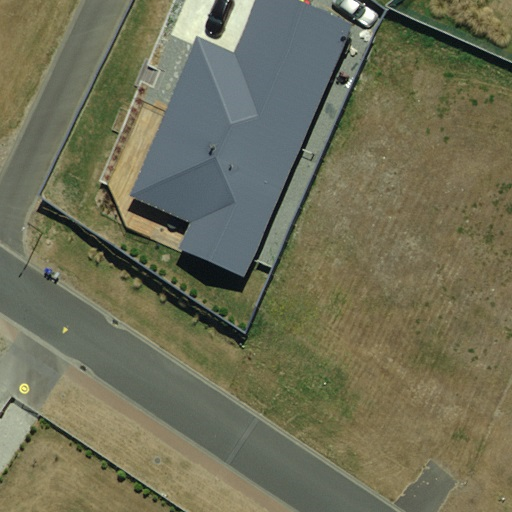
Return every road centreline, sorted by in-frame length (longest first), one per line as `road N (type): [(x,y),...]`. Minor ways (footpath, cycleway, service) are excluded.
road 1 (residential): [(0,279),(350,511)]
road 2 (residential): [(0,216),(105,0)]
